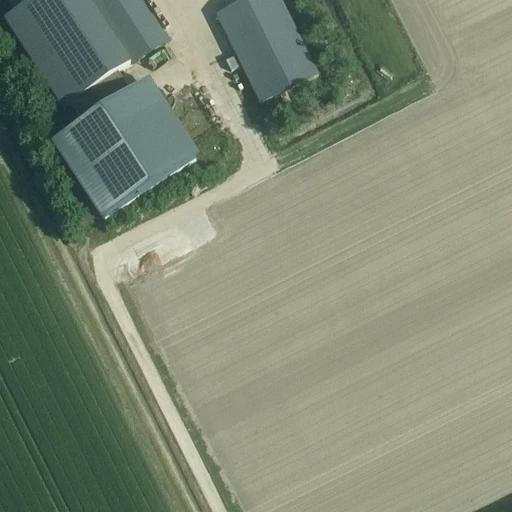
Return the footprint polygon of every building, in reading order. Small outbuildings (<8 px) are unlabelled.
[(34,0),(14,13),(3,20),(63,111),(70,107),(117,76),(133,66),(89,0),(34,0)] [(5,0),(14,13),(34,0),(5,0)] [(168,42),(140,0),(89,0),(133,66),(168,42)] [(261,105),(319,77),(279,0),(249,0),(217,17),(261,105)] [(70,107),(82,126),(130,95),(117,76),(70,107)] [(82,126),(54,145),(104,222),(196,162),(145,85),(130,95),(82,126)]
